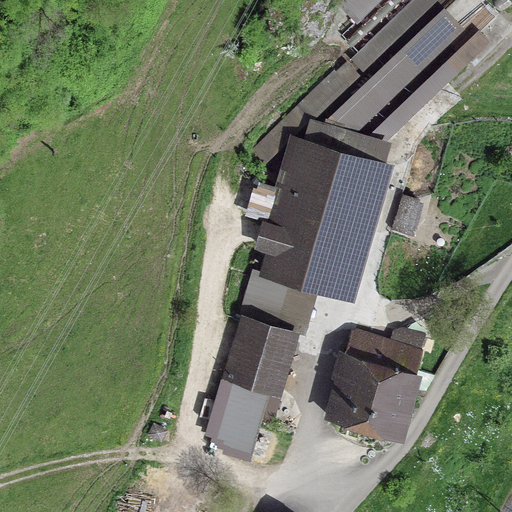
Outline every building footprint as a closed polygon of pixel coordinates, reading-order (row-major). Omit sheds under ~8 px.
[(359,252),(387,149),(485,52),(448,15),(462,0),(418,0),(288,130),(303,145),(267,273),(332,291),(344,248),(359,252)] [(341,0),(336,5),(359,30),(390,0),(341,0)] [(273,188),(257,183),(248,214),(264,219),(273,188)] [(275,390),(291,333),(243,319),(227,377),(268,388),(275,390)] [(376,359),(348,351),(328,418),(395,438),(420,352),(381,340),(376,359)] [(249,454),(268,388),(227,377),(208,442),(249,454)] [(154,422),(150,430),(160,436),(165,428),(154,422)]
